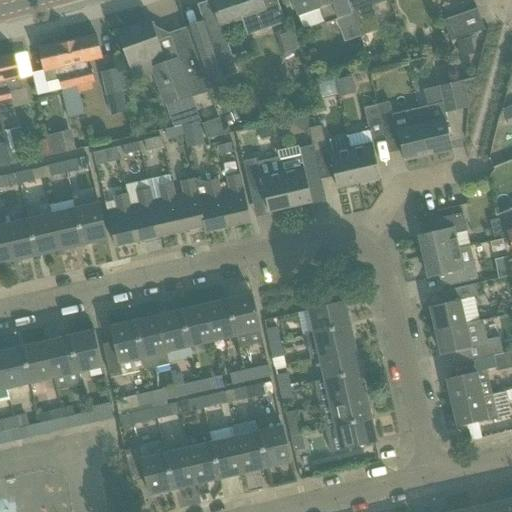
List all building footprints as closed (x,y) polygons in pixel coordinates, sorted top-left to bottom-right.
[(211,36),(223,32),(221,27),(242,20),(247,35),(284,23),(276,0),(212,0),(210,1),(210,2),(198,6),(208,34),(209,37),(211,36)] [(346,0),(298,0),(295,2),(305,30),(330,21),(335,20),(338,29),(340,29),(355,23),(346,0)] [(373,0),(346,0),(355,23),(360,37),(361,36),(375,31),(379,30),(373,0)] [(443,21),(451,42),(472,34),(484,29),(477,9),(443,21)] [(151,22),(117,34),(128,66),(117,70),(122,91),(132,88),(135,83),(134,80),(154,73),(165,105),(174,128),(182,126),(181,125),(187,123),(200,120),(192,98),(209,92),(201,69),(187,31),(169,37),(177,58),(165,63),(151,22)] [(208,34),(192,39),(210,92),(228,86),(211,36),(209,37),(208,34)] [(68,43),(78,85),(94,82),(91,69),(88,70),(86,62),(102,58),(97,37),(68,43)] [(470,38),(456,42),(460,58),(474,55),(470,38)] [(78,85),(68,43),(38,50),(43,70),(43,71),(46,83),(59,80),(60,82),(62,90),(68,118),(84,114),(77,86),(78,85)] [(320,53),(314,64),(326,70),(332,59),(320,53)] [(374,55),(369,58),(372,69),(383,65),(381,58),(374,55)] [(15,56),(0,59),(0,118),(4,132),(20,128),(12,101),(10,92),(23,89),(15,56)] [(101,76),(106,96),(122,91),(117,70),(101,76)] [(451,84),(457,111),(467,109),(475,78),(451,84)] [(339,98),(356,94),(352,79),(335,83),(339,98)] [(443,103),(417,109),(428,156),(452,150),(446,121),(447,120),(446,113),(457,111),(451,84),(439,87),(443,103)] [(390,102),(378,105),(378,106),(383,128),(394,125),(395,125),(393,115),(390,102)] [(511,105),(502,110),(509,126),(511,124),(511,105)] [(385,138),(383,128),(378,106),(365,109),(369,130),(372,141),(373,141),(385,138)] [(397,131),(404,161),(428,156),(417,109),(406,112),(409,129),(397,131)] [(219,119),(201,123),(205,138),(222,133),(219,119)] [(199,122),(182,126),(184,135),(186,141),(202,137),(199,122)] [(174,128),(165,130),(166,135),(167,139),(183,136),(181,126),(179,126),(174,128)] [(309,129),(313,146),(315,154),(327,151),(322,126),(309,129)] [(270,127),(257,130),(260,140),(272,138),(270,127)] [(55,134),(58,152),(74,149),(70,131),(55,134)] [(329,154),(337,189),(359,184),(351,149),(347,136),(329,140),(332,154),(329,154)] [(144,140),(147,152),(164,148),(160,137),(144,140)] [(28,145),(31,161),(51,156),(47,141),(28,145)] [(122,146),(124,155),(141,151),(139,142),(122,146)] [(217,146),(219,156),(233,152),(230,143),(217,146)] [(0,167),(10,165),(5,144),(0,145),(0,167)] [(372,144),(351,149),(359,184),(380,179),(372,144)] [(279,161),(290,208),(312,203),(307,184),(321,180),(315,154),(313,146),(299,149),(298,147),(277,152),(278,158),(279,160),(279,161)] [(103,151),(94,153),(97,166),(102,165),(106,163),(103,151)] [(278,158),(258,163),(257,158),(242,162),(251,197),(264,194),(269,213),(290,208),(279,161),(279,160),(278,158)] [(76,161),(64,163),(67,174),(79,171),(76,161)] [(49,166),(48,166),(50,177),(67,174),(64,163),(64,162),(49,166)] [(17,173),(20,184),(34,181),(31,171),(17,173)] [(0,176),(0,188),(20,184),(17,173),(1,177),(0,176)] [(220,193),(228,228),(251,222),(240,175),(227,177),(230,190),(220,193)] [(193,180),(204,227),(205,233),(228,228),(217,180),(205,183),(195,179),(193,180)] [(174,197),(182,232),(204,227),(193,180),(183,182),(185,194),(174,197)] [(152,202),(160,237),(182,232),(174,197),(171,184),(158,187),(161,199),(152,202)] [(130,207),(138,242),(160,237),(152,202),(149,190),(137,193),(140,204),(130,207)] [(107,212),(115,248),(138,242),(127,195),(116,198),(119,209),(107,212)] [(85,199),(73,201),(73,203),(75,211),(83,245),(107,239),(103,220),(99,205),(98,205),(87,208),(85,199)] [(83,245),(75,211),(52,216),(60,250),(83,245)] [(429,234),(419,236),(423,258),(454,250),(451,237),(467,233),(463,214),(426,222),(429,234)] [(28,222),(36,256),(60,250),(52,216),(28,222)] [(489,221),(493,241),(502,239),(499,224),(498,219),(489,221)] [(5,227),(13,261),(36,256),(28,222),(5,227)] [(0,264),(13,261),(5,227),(0,228),(0,264)] [(454,250),(423,258),(428,279),(439,277),(441,288),(461,284),(477,280),(473,262),(457,265),(454,250)] [(430,307),(436,332),(482,321),(479,321),(474,298),(478,297),(475,284),(462,288),(443,292),(446,304),(430,307)] [(236,337),(239,348),(263,342),(252,296),(228,301),(236,337)] [(205,307),(213,342),(236,337),(228,301),(205,307)] [(344,302),(309,310),(309,311),(312,322),(315,334),(349,326),(344,302)] [(182,312),(190,348),(213,342),(205,307),(182,312)] [(182,312),(158,317),(165,348),(166,353),(169,365),(192,359),(190,348),(182,312)] [(147,320),(135,323),(146,370),(157,367),(155,356),(166,353),(165,348),(158,317),(147,320)] [(479,359),(496,356),(503,354),(499,338),(487,341),(482,321),(436,332),(441,356),(471,349),(476,348),(479,359)] [(110,376),(121,373),(122,375),(146,370),(135,323),(111,329),(114,342),(103,345),(110,376)] [(308,347),(317,345),(320,357),(354,349),(349,326),(305,336),(308,347)] [(266,330),(270,345),(279,343),(276,327),(266,330)] [(69,338),(78,374),(102,368),(93,333),(69,338)] [(46,343),(54,379),(57,391),(80,385),(78,374),(69,338),(46,343)] [(23,349),(31,384),(54,379),(46,343),(23,349)] [(270,345),(275,367),(285,365),(279,343),(270,345)] [(0,354),(0,357),(7,390),(31,384),(23,349),(0,354)] [(320,357),(325,379),(360,371),(354,349),(320,357)] [(496,356),(499,372),(511,368),(511,352),(503,354),(496,356)] [(245,371),(248,382),(271,377),(268,365),(245,371)] [(447,380),(452,404),(492,395),(490,382),(487,370),(447,380)] [(230,374),(232,385),(248,382),(245,371),(230,374)] [(317,395),(328,392),(331,404),(365,396),(360,371),(325,379),(314,382),(317,395)] [(277,376),(280,390),(291,387),(287,374),(277,376)] [(173,387),(176,399),(201,393),(198,381),(184,385),(181,375),(171,377),(173,387)] [(198,381),(201,393),(223,387),(221,376),(198,381)] [(249,387),(251,398),(265,395),(263,384),(249,387)] [(150,392),(153,406),(167,403),(167,401),(176,399),(173,387),(150,392)] [(234,390),(236,401),(251,398),(249,387),(234,390)] [(280,390),(283,405),(294,403),(291,387),(280,390)] [(138,406),(121,410),(122,413),(153,406),(150,392),(136,396),(138,406)] [(204,409),(227,403),(224,392),(202,397),(204,409)] [(452,404),(458,428),(498,419),(495,407),(492,395),(452,404)] [(322,419),(325,429),(336,427),(371,419),(365,396),(331,404),(333,416),(322,419)] [(177,403),(180,414),(204,409),(202,397),(177,403)] [(87,413),(89,423),(113,418),(109,403),(85,409),(86,413),(87,413)] [(153,406),(157,420),(180,414),(177,403),(168,405),(167,403),(153,406)] [(62,412),(65,429),(89,423),(87,413),(86,413),(74,415),(72,406),(68,407),(61,409),(62,412)] [(118,417),(119,428),(157,420),(153,406),(139,409),(122,413),(122,415),(118,417)] [(40,424),(42,434),(65,429),(62,412),(61,409),(49,412),(51,421),(40,424)] [(297,412),(286,414),(287,422),(291,437),(301,434),(298,420),(297,412)] [(14,417),(19,439),(42,434),(40,424),(28,427),(25,414),(14,417)] [(0,443),(19,439),(14,417),(0,420),(0,443)] [(336,427),(325,429),(330,454),(342,451),(346,450),(376,443),(371,419),(336,427)] [(259,433),(267,468),(291,462),(282,428),(280,428),(259,433)] [(200,446),(188,449),(196,484),(221,479),(212,444),(210,431),(197,434),(200,446)] [(235,439),(243,473),(267,468),(259,433),(235,439)] [(291,437),(297,466),(312,463),(309,449),(305,449),(301,434),(291,437)] [(221,479),(243,473),(235,439),(212,444),(221,479)] [(146,480),(149,495),(173,490),(165,454),(162,442),(124,451),(132,483),(146,480)] [(165,454),(173,490),(196,484),(188,449),(165,454)] [(511,511),(511,500),(494,505),(495,511),(511,511)]
